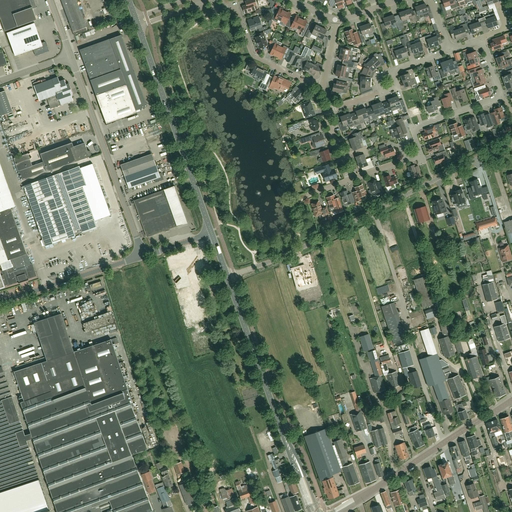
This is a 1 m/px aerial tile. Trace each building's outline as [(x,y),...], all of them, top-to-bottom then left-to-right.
[(33,0),(30,1),(29,0),(0,0),(0,17),(5,31),(18,27),(36,20),(32,8),(36,7),(33,0)] [(87,30),(86,27),(76,0),(61,0),(70,23),(74,35),(87,30)] [(258,9),(257,5),(254,0),(249,0),(247,1),(245,2),(246,5),(242,6),(245,13),(255,10),(258,9)] [(328,0),(328,1),(330,7),(337,5),(338,9),(343,7),(342,4),(343,3),(342,1),(342,0),(341,0),(328,0)] [(455,3),(453,0),(447,0),(450,6),(451,9),(456,7),(457,10),(460,9),(458,2),(455,3)] [(467,3),(466,0),(456,0),(458,2),(460,9),(463,8),(462,5),(467,3)] [(428,12),(425,4),(420,5),(424,17),(424,18),(429,16),(428,12)] [(419,21),(419,18),(424,17),(420,5),(415,7),(417,15),(415,16),(416,19),(417,22),(419,21)] [(281,21),(285,12),(282,10),(283,9),(280,8),(277,15),(274,14),(271,19),(274,21),(275,18),(281,21)] [(411,21),(416,19),(415,16),(412,9),(409,10),(409,9),(404,11),(408,22),(411,21)] [(408,23),(408,22),(404,11),(399,13),(402,21),(403,24),(408,23)] [(285,12),(281,21),(283,22),(283,23),(286,25),(285,26),(288,27),(290,21),(288,20),(291,13),(288,12),(288,13),(285,12)] [(481,28),(484,27),(482,21),(480,17),(479,14),(475,15),(477,19),(475,19),(477,23),(474,24),(477,32),(482,30),(481,28)] [(498,25),(494,14),(492,15),(493,17),(490,18),(493,27),(494,26),(494,27),(498,26),(497,25),(498,25)] [(391,25),(396,23),(393,15),(388,17),(391,25)] [(490,18),(489,15),(484,17),(483,15),(480,17),(482,21),(484,27),(487,26),(488,28),(489,28),(489,29),(493,27),(490,18)] [(290,21),(288,27),(290,28),(291,26),(297,29),(301,19),(299,18),(299,17),(296,16),(293,23),(290,21)] [(261,27),(262,26),(260,20),(259,20),(257,17),(254,18),(252,23),(249,24),(251,30),(254,29),(256,30),(257,29),(257,28),(258,28),(259,32),(267,29),(266,26),(262,28),(261,27)] [(391,25),(388,17),(383,19),(386,27),(391,25)] [(301,19),(297,29),(300,30),(299,31),(302,32),(300,35),(303,37),(307,29),(304,28),(307,21),(304,20),(304,21),(301,19)] [(465,22),(465,24),(467,28),(469,27),(472,34),(477,32),(474,24),(471,25),(470,21),(468,22),(467,21),(465,22)] [(15,56),(33,50),(35,56),(48,51),(45,42),(42,43),(34,23),(7,33),(15,56)] [(370,23),(364,25),(369,37),(374,35),(375,38),(378,37),(375,30),(372,31),(370,23)] [(467,28),(465,24),(460,26),(461,29),(458,30),(461,38),(466,36),(464,29),(467,28)] [(316,39),(317,37),(321,28),(316,25),(312,33),(307,31),(304,36),(309,39),(312,34),(317,37),(316,39)] [(367,38),(369,37),(364,25),(359,27),(362,35),(365,34),(366,37),(367,38)] [(452,28),(451,25),(448,26),(453,40),(456,39),(456,40),(461,38),(458,30),(455,31),(454,28),(452,28)] [(317,40),(319,40),(324,42),(323,47),(326,47),(328,40),(322,39),(327,30),(321,28),(317,37),(316,39),(317,40)] [(353,41),(354,45),(361,43),(358,35),(357,32),(353,33),(352,30),(345,32),(349,42),(353,41)] [(258,36),(255,37),(259,49),(261,48),(268,45),(263,32),(257,34),(258,36)] [(439,44),(442,43),(438,32),(433,34),(434,37),(431,38),(434,46),(440,45),(439,44)] [(147,106),(135,71),(132,63),(121,35),(110,39),(80,50),(90,78),(96,95),(101,109),(107,124),(137,113),(136,111),(147,106)] [(430,35),(422,37),(424,43),(427,42),(429,48),(434,46),(431,38),(430,35)] [(506,42),(504,36),(492,40),(493,43),(491,44),(493,50),(502,47),(501,44),(506,42)] [(420,42),(415,44),(418,52),(424,50),(421,44),(424,43),(422,37),(419,38),(420,42)] [(403,45),(398,47),(402,58),(408,56),(404,47),(407,46),(405,40),(404,38),(401,39),(403,45)] [(407,39),(405,40),(407,46),(410,54),(413,53),(413,54),(418,52),(415,44),(415,42),(409,43),(408,39),(407,39)] [(273,48),(270,55),(273,56),(273,55),(276,56),(280,47),(277,46),(278,45),(275,43),(276,42),(273,41),(270,46),(273,48)] [(278,57),(278,58),(281,60),(284,53),(286,54),(289,48),(284,46),(283,48),(280,47),(276,56),(278,57)] [(300,62),(302,63),(309,48),(305,47),(301,56),(297,54),(296,56),(291,65),(297,67),(300,62)] [(398,47),(396,48),(393,49),(393,48),(390,49),(392,55),(395,54),(397,60),(402,58),(398,47)] [(291,65),(296,56),(293,55),(294,52),(289,49),(286,54),(289,55),(286,61),(292,64),(291,65)] [(468,51),(462,53),(464,58),(465,58),(466,61),(469,60),(477,57),(477,55),(478,55),(476,52),(475,52),(475,51),(473,52),(469,54),(468,51)] [(502,56),(496,58),(497,64),(506,61),(505,58),(509,56),(507,51),(501,53),(502,56)] [(374,57),(370,61),(376,68),(380,64),(378,62),(380,61),(382,60),(381,56),(380,54),(377,55),(377,53),(375,54),(374,55),(373,56),(374,57)] [(302,63),(305,64),(305,65),(303,70),(308,73),(313,63),(309,62),(310,60),(309,57),(306,55),(302,63)] [(470,63),(466,64),(468,69),(474,67),(479,65),(478,62),(479,62),(480,61),(479,58),(478,58),(477,57),(469,60),(470,63)] [(449,71),(450,71),(451,74),(460,71),(455,59),(452,60),(452,59),(446,61),(449,71)] [(497,64),(499,69),(506,67),(507,70),(511,67),(511,66),(510,59),(506,61),(497,64)] [(366,64),(364,68),(363,70),(369,73),(371,74),(372,71),(376,68),(370,61),(366,64)] [(446,61),(440,63),(443,70),(439,71),(442,78),(447,76),(446,72),(449,71),(446,61)] [(313,63),(308,73),(314,75),(316,70),(317,70),(321,72),(323,65),(317,63),(316,65),(313,63)] [(247,64),(245,70),(250,73),(251,72),(252,72),(251,75),(255,77),(254,79),(258,81),(259,79),(263,80),(263,81),(267,74),(267,72),(263,70),(259,68),(255,66),(253,69),(252,69),(253,67),(247,64)] [(435,81),(441,79),(438,72),(435,73),(433,66),(432,66),(431,66),(429,67),(429,68),(426,69),(429,78),(433,77),(435,81)] [(468,71),(471,79),(483,75),(483,73),(484,73),(483,70),(482,70),(481,69),(480,67),(474,69),(468,71)] [(402,82),(415,78),(412,69),(406,71),(407,74),(400,76),(402,82)] [(508,75),(502,77),(504,83),(511,80),(511,69),(507,72),(508,75)] [(363,70),(362,73),(361,74),(360,76),(361,77),(361,82),(371,83),(371,79),(370,79),(370,77),(371,74),(369,73),(363,70)] [(483,75),(471,79),(470,79),(473,87),(486,83),(485,80),(483,75)] [(269,76),(265,85),(261,83),(259,88),(266,91),(268,86),(273,77),(269,76)] [(274,88),(283,92),(283,91),(285,92),(286,91),(287,89),(288,90),(291,83),(278,77),(278,78),(274,76),(269,88),(273,90),(274,88)] [(47,98),(51,109),(61,105),(73,100),(71,95),(73,94),(69,84),(67,84),(66,85),(64,80),(59,81),(57,77),(52,79),(34,86),(39,101),(47,98)] [(412,88),(418,86),(417,83),(415,78),(402,82),(404,87),(411,85),(412,88)] [(332,91),(342,93),(343,89),(346,89),(347,83),(341,82),(337,81),(336,85),(334,84),(332,91)] [(361,82),(360,90),(362,95),(368,92),(367,90),(367,88),(370,88),(370,87),(371,87),(371,83),(361,82)] [(490,95),(488,88),(481,90),(480,87),(474,89),(476,95),(480,94),(481,98),(490,95)] [(290,92),(287,95),(295,104),(305,94),(299,88),(295,93),(293,91),(291,93),(290,92)] [(467,100),(463,89),(456,92),(454,88),(451,89),(454,96),(457,95),(459,102),(467,100)] [(0,116),(12,112),(5,91),(0,92),(0,116)] [(446,98),(441,99),(444,108),(451,105),(450,102),(453,101),(450,93),(444,95),(446,98)] [(398,96),(393,98),(397,110),(399,109),(400,110),(402,109),(404,113),(407,112),(405,105),(401,107),(398,96)] [(427,104),(428,106),(426,107),(428,113),(434,111),(438,109),(437,107),(440,106),(437,97),(433,98),(434,100),(430,102),(430,101),(428,102),(427,104)] [(392,111),(397,110),(393,98),(388,100),(388,101),(385,102),(389,113),(389,112),(389,114),(393,113),(392,111)] [(306,118),(315,114),(310,101),(301,105),(306,118)] [(381,102),(380,103),(379,102),(377,103),(377,104),(376,104),(381,116),(385,114),(386,116),(389,114),(389,112),(389,113),(385,102),(382,104),(381,102)] [(372,119),(381,116),(376,104),(371,106),(372,107),(369,108),(372,119)] [(361,110),(360,110),(365,122),(369,120),(372,119),(369,108),(366,109),(365,108),(364,107),(361,109),(360,109),(361,110)] [(491,113),(493,118),(495,125),(500,123),(499,122),(507,119),(505,114),(503,115),(501,107),(494,110),(494,112),(491,113)] [(356,112),(353,113),(357,125),(365,122),(360,110),(360,109),(359,109),(356,110),(356,111),(355,112),(356,112)] [(350,114),(349,114),(349,113),(348,113),(345,114),(345,115),(348,124),(349,127),(357,125),(353,113),(350,114)] [(482,114),(477,116),(480,124),(478,124),(481,131),(484,130),(482,125),(485,124),(487,128),(493,125),(491,118),(489,113),(489,114),(489,113),(485,114),(485,115),(484,113),(482,114)] [(340,117),(342,122),(339,123),(342,132),(347,130),(345,125),(348,124),(345,115),(344,115),(340,116),(340,117)] [(472,130),(473,132),(479,129),(476,123),(474,117),(471,118),(464,121),(466,126),(464,127),(466,132),(472,130)] [(318,124),(317,124),(316,123),(318,122),(317,120),(314,121),(313,118),(303,121),(304,124),(305,127),(308,126),(308,125),(309,124),(310,125),(311,129),(314,130),(318,129),(319,127),(318,124)] [(398,127),(393,129),(394,132),(391,134),(392,137),(393,138),(396,137),(397,139),(404,136),(403,135),(407,133),(405,128),(402,118),(396,121),(398,127)] [(295,130),(299,129),(300,127),(298,123),(292,125),(292,126),(289,127),(288,129),(289,132),(291,133),(295,131),(295,130)] [(457,134),(459,138),(465,135),(462,126),(458,127),(457,123),(450,126),(453,135),(457,134)] [(424,129),(425,133),(423,134),(425,140),(434,137),(433,133),(441,130),(438,124),(434,126),(424,129)] [(351,145),(359,142),(365,140),(367,139),(366,136),(363,137),(361,131),(355,133),(350,135),(351,139),(349,139),(349,140),(350,144),(351,145)] [(316,147),(316,148),(323,145),(322,144),(325,143),(322,135),(317,137),(316,134),(298,140),(299,142),(300,141),(301,144),(310,141),(312,142),(313,144),(312,145),(313,147),(314,148),(316,147)] [(429,153),(438,150),(438,152),(445,149),(443,144),(441,145),(439,139),(428,143),(429,145),(427,146),(429,153)] [(352,150),(353,150),(362,147),(363,150),(361,151),(367,149),(365,146),(367,145),(365,140),(359,142),(351,145),(350,146),(352,150)] [(43,162),(32,166),(28,153),(14,159),(16,163),(15,164),(21,181),(90,157),(91,155),(91,154),(91,152),(89,151),(88,151),(85,144),(84,143),(83,143),(74,146),(72,142),(40,154),(43,162)] [(378,146),(379,149),(381,154),(384,153),(386,157),(395,154),(393,148),(387,150),(384,144),(378,146)] [(356,157),(358,163),(365,160),(364,157),(369,155),(367,149),(361,151),(362,155),(356,157)] [(320,153),(321,158),(319,158),(318,160),(319,162),(320,163),(323,162),(331,159),(329,156),(328,154),(329,153),(328,150),(320,153)] [(440,156),(435,157),(433,158),(436,165),(445,161),(444,158),(447,157),(445,151),(439,153),(440,156)] [(125,176),(156,165),(152,154),(121,165),(125,176)] [(373,167),(371,161),(366,163),(365,160),(358,163),(360,168),(366,166),(367,169),(373,167)] [(322,174),(325,181),(329,179),(329,180),(337,177),(337,176),(336,173),(334,169),(331,171),(330,169),(331,169),(329,164),(322,167),(314,169),(316,175),(324,172),(324,173),(322,174)] [(157,168),(156,165),(125,176),(126,179),(129,188),(154,179),(155,182),(164,180),(161,173),(159,174),(157,168)] [(411,176),(415,175),(416,178),(421,176),(418,166),(415,167),(414,165),(408,167),(410,172),(407,173),(407,174),(407,176),(408,177),(411,176)] [(91,226),(96,225),(82,186),(86,185),(79,166),(36,182),(24,186),(45,246),(61,241),(61,240),(75,235),(74,231),(81,229),(83,233),(92,229),(91,226)] [(0,263),(2,270),(3,270),(3,272),(2,273),(3,275),(2,276),(1,273),(0,273),(0,288),(5,286),(4,286),(7,285),(7,286),(12,284),(19,281),(20,283),(28,280),(27,279),(31,277),(36,276),(32,264),(31,264),(27,254),(20,233),(18,229),(11,208),(12,208),(0,174),(0,263)] [(390,178),(389,175),(383,178),(387,187),(393,185),(393,184),(397,183),(395,177),(390,178)] [(384,193),(381,185),(380,182),(376,183),(376,180),(368,183),(371,192),(375,190),(376,195),(379,194),(384,193)] [(481,190),(480,189),(478,180),(469,182),(471,187),(467,188),(469,193),(473,192),(473,193),(476,192),(476,193),(480,192),(481,195),(482,195),(484,200),(488,199),(486,193),(486,191),(483,192),(482,190),(481,190)] [(366,195),(365,191),(364,191),(362,185),(355,188),(356,191),(353,192),(356,202),(361,200),(360,197),(366,195)] [(164,190),(134,201),(147,237),(177,226),(187,223),(174,186),(164,190)] [(457,204),(463,202),(466,201),(463,192),(462,192),(461,189),(459,190),(459,189),(455,190),(455,191),(453,192),(454,194),(450,196),(453,204),(457,203),(457,204)] [(348,205),(354,202),(351,193),(348,194),(347,191),(340,193),(344,202),(343,203),(344,206),(345,207),(348,205)] [(335,200),(334,195),(327,198),(330,207),(329,208),(331,212),(335,210),(336,214),(343,211),(338,199),(335,200)] [(435,201),(433,202),(434,207),(433,207),(435,215),(446,211),(445,207),(444,207),(441,199),(439,200),(435,201)] [(313,210),(315,217),(322,214),(323,217),(329,215),(326,207),(321,209),(319,202),(315,203),(314,202),(313,203),(312,204),(314,209),(313,210)] [(426,206),(414,210),(418,223),(430,219),(426,206)] [(453,217),(446,219),(448,226),(455,224),(453,217)] [(497,225),(495,218),(476,224),(478,231),(488,228),(488,226),(491,225),(492,227),(497,225)] [(438,237),(435,227),(430,228),(433,238),(438,237)] [(488,247),(499,244),(496,235),(490,237),(492,242),(493,242),(494,245),(488,246),(488,247)] [(508,246),(499,248),(503,262),(511,259),(508,246)] [(397,259),(401,257),(399,252),(401,252),(400,247),(393,250),(397,259)] [(295,271),(294,271),(295,278),(297,278),(299,287),(313,283),(311,278),(312,278),(310,271),(304,272),(302,267),(294,269),(295,271)] [(493,282),(495,282),(493,275),(492,275),(488,277),(487,277),(483,278),(484,284),(482,285),(487,301),(497,299),(493,282)] [(423,308),(434,304),(425,276),(413,280),(423,308)] [(381,307),(385,318),(393,343),(396,353),(399,352),(409,349),(406,338),(402,339),(391,303),(381,307)] [(427,319),(436,316),(434,308),(425,311),(427,319)] [(109,501),(113,511),(148,511),(149,511),(153,510),(132,455),(148,449),(130,402),(132,401),(128,390),(122,370),(113,344),(116,344),(116,343),(118,343),(117,337),(114,338),(111,339),(104,341),(103,339),(100,340),(101,342),(95,344),(94,342),(84,345),(85,348),(74,352),(61,314),(34,323),(47,361),(14,372),(26,407),(22,408),(31,434),(28,435),(25,436),(0,360),(0,491),(16,486),(39,478),(27,440),(30,439),(33,438),(57,511),(78,511),(92,507),(109,501)] [(500,316),(502,324),(500,325),(504,340),(510,338),(505,324),(507,323),(505,315),(500,316)] [(442,331),(444,337),(439,339),(445,357),(455,354),(449,336),(451,335),(447,322),(442,323),(440,324),(442,331)] [(498,341),(504,340),(500,325),(494,327),(498,341)] [(423,330),(425,340),(434,338),(431,328),(423,330)] [(364,352),(374,348),(369,334),(359,337),(364,352)] [(428,356),(419,359),(428,386),(429,386),(433,385),(440,405),(443,415),(454,411),(450,402),(444,382),(446,381),(446,380),(445,376),(443,372),(442,370),(441,367),(440,364),(439,361),(432,339),(424,341),(423,341),(428,356)] [(460,340),(454,341),(458,354),(464,352),(460,340)] [(479,356),(480,356),(483,364),(489,363),(485,349),(481,350),(480,346),(476,347),(479,356)] [(370,361),(375,377),(376,377),(380,391),(386,390),(381,375),(383,375),(378,361),(378,358),(377,358),(375,350),(367,353),(369,361),(370,361)] [(413,388),(421,386),(417,371),(409,373),(408,370),(407,367),(414,365),(409,350),(398,353),(406,378),(409,377),(413,388)] [(470,358),(465,360),(469,372),(471,379),(472,379),(477,377),(483,375),(477,356),(478,356),(477,351),(471,353),(469,354),(470,358)] [(381,357),(381,360),(382,364),(380,365),(384,375),(387,374),(391,388),(401,385),(397,371),(389,374),(386,363),(391,362),(390,358),(389,355),(381,357)] [(459,375),(453,377),(460,396),(466,394),(459,375)] [(376,377),(375,377),(370,379),(374,393),(380,391),(376,377)] [(453,378),(448,380),(455,399),(460,396),(453,377),(452,377),(453,378)] [(496,397),(499,396),(496,388),(497,388),(496,384),(494,382),(493,379),(491,380),(489,377),(486,378),(487,382),(489,386),(491,385),(496,397)] [(499,396),(501,395),(506,393),(500,377),(493,379),(494,382),(496,384),(497,388),(496,388),(499,396)] [(361,430),(367,428),(361,411),(362,411),(361,408),(359,403),(354,404),(356,410),(358,409),(358,412),(356,412),(351,414),(356,431),(361,430)] [(463,407),(462,404),(462,403),(455,406),(456,409),(457,409),(461,420),(468,418),(465,410),(464,410),(462,407),(463,407)] [(364,412),(365,416),(368,424),(372,422),(370,417),(372,416),(371,414),(370,414),(369,414),(368,411),(364,412)] [(395,411),(390,412),(393,422),(390,423),(392,430),(394,435),(403,432),(401,427),(400,424),(397,417),(395,411)] [(417,413),(420,420),(422,426),(427,424),(425,418),(422,419),(419,412),(417,413)] [(511,438),(510,435),(505,418),(500,419),(504,432),(507,441),(511,440),(511,438)] [(497,419),(491,421),(495,432),(501,430),(497,419)] [(495,432),(491,421),(486,423),(490,435),(489,435),(490,438),(491,438),(494,448),(499,447),(495,436),(494,432),(495,432)] [(428,438),(435,435),(432,428),(428,429),(427,426),(424,427),(426,430),(425,430),(426,434),(427,433),(428,438)] [(317,472),(321,482),(322,481),(326,480),(333,477),(332,475),(342,471),(326,428),(304,436),(317,472)] [(382,445),(388,444),(383,428),(377,429),(382,445)] [(382,445),(377,429),(371,431),(376,447),(382,445)] [(416,448),(425,444),(418,429),(409,433),(416,448)] [(475,435),(471,436),(467,438),(471,449),(473,455),(477,454),(475,447),(479,446),(478,446),(481,445),(479,439),(476,440),(475,435)] [(333,442),(339,458),(343,467),(349,486),(359,482),(352,464),(349,465),(345,456),(347,456),(341,439),(333,442)] [(470,455),(465,440),(459,443),(463,457),(466,456),(466,457),(468,457),(468,456),(469,456),(469,457),(470,456),(470,455)] [(400,460),(404,458),(409,457),(404,443),(395,446),(396,450),(395,450),(395,452),(396,454),(397,453),(400,460)] [(356,455),(366,452),(364,445),(354,448),(356,455)] [(461,458),(456,445),(450,448),(454,460),(453,460),(455,466),(456,469),(459,468),(459,467),(458,465),(456,459),(461,458)] [(278,469),(274,460),(272,454),(268,455),(270,461),(271,461),(274,470),(272,471),(275,478),(277,483),(282,481),(278,469)] [(378,477),(384,475),(380,463),(380,462),(379,459),(375,460),(376,464),(374,465),(378,477)] [(185,472),(181,462),(173,465),(177,475),(185,472)] [(366,483),(376,480),(370,462),(360,465),(366,483)] [(447,462),(443,464),(447,477),(450,485),(455,483),(453,475),(452,475),(451,472),(450,472),(450,470),(450,469),(450,468),(449,467),(447,462)] [(251,466),(250,464),(245,467),(246,468),(248,476),(250,480),(256,477),(259,476),(255,467),(252,468),(251,466)] [(445,478),(447,477),(443,464),(439,465),(440,470),(440,471),(441,473),(442,475),(441,475),(444,482),(446,482),(445,478)] [(433,480),(435,487),(441,485),(439,478),(438,478),(434,469),(432,470),(431,466),(423,469),(427,479),(431,477),(432,481),(433,480)] [(166,488),(173,485),(168,474),(167,474),(167,473),(169,472),(167,467),(161,470),(163,476),(162,477),(166,488)] [(470,469),(471,472),(469,473),(470,478),(477,476),(475,471),(476,471),(475,467),(470,469)] [(142,474),(143,478),(149,493),(155,491),(150,479),(152,478),(150,471),(142,474)] [(339,495),(333,477),(326,480),(322,481),(325,488),(323,488),(326,494),(327,494),(329,499),(339,495)] [(50,511),(39,478),(16,486),(0,491),(0,511),(50,511)] [(412,490),(415,489),(412,479),(404,482),(408,491),(410,496),(413,495),(412,490)] [(235,483),(237,488),(238,490),(238,491),(241,499),(248,497),(250,504),(253,504),(254,506),(258,504),(257,504),(254,494),(250,483),(245,485),(241,486),(241,487),(240,484),(239,481),(235,483)] [(162,503),(170,500),(163,482),(155,485),(162,503)] [(187,505),(196,502),(188,482),(179,485),(187,505)] [(478,496),(474,483),(466,486),(471,499),(478,496)] [(447,484),(442,486),(444,493),(450,491),(447,484)] [(240,511),(237,505),(238,504),(235,497),(236,497),(232,488),(226,490),(225,490),(225,489),(225,488),(224,488),(219,489),(221,495),(222,497),(224,502),(226,502),(227,506),(226,506),(227,509),(225,510),(226,511),(240,511)] [(408,511),(406,502),(405,503),(400,490),(391,493),(395,506),(403,504),(405,511),(408,511)] [(443,490),(437,492),(434,493),(436,500),(445,497),(443,490)] [(386,491),(381,493),(387,509),(392,507),(386,491)] [(286,511),(293,511),(294,511),(288,496),(284,498),(283,495),(280,496),(286,511)] [(295,511),(301,509),(296,495),(290,497),(295,511)] [(476,511),(483,508),(483,511),(489,511),(484,495),(479,497),(480,501),(473,504),(476,511)] [(420,499),(417,500),(420,508),(421,511),(422,510),(423,511),(425,511),(428,511),(426,506),(428,505),(425,497),(420,499)] [(269,503),(272,511),(276,511),(279,511),(275,501),(269,503)] [(164,506),(165,508),(162,509),(163,511),(173,511),(171,506),(172,505),(171,503),(164,506)]
